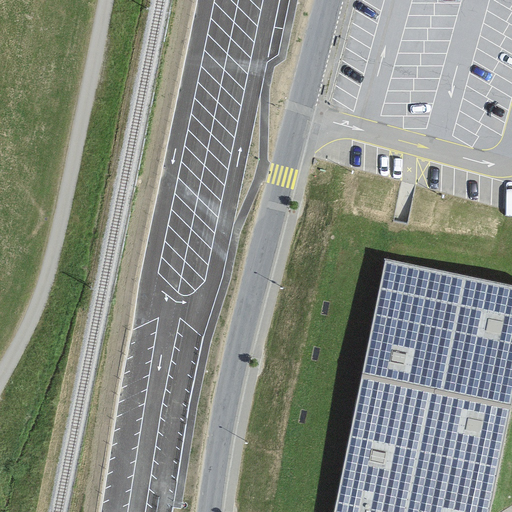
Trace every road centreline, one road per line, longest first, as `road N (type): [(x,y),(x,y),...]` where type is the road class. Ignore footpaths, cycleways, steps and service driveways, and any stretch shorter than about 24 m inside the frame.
road 1 (tertiary): [(214,511),(233,389),(331,0)]
road 2 (track): [(0,379),(40,304),(104,0)]
